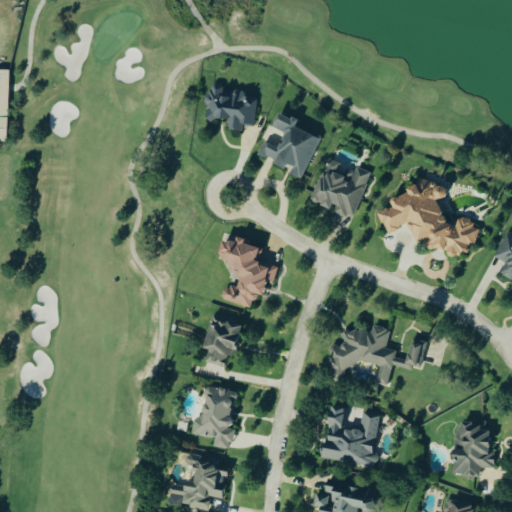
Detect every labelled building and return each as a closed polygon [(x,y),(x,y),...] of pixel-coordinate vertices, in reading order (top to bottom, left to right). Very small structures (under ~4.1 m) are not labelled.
[(255,96),(207,90),(203,120),(226,122),(225,131),(240,133),(240,127),(251,128),(255,96)] [(316,137),(294,130),(296,121),(274,114),(269,129),(281,133),(276,147),(261,143),(255,161),(303,176),(316,137)] [(0,117),(8,118),(7,140),(0,139),(0,117)] [(367,173),(325,159),(309,205),(351,219),(367,173)] [(407,224),(414,242),(423,244),(426,250),(463,257),(465,247),(473,249),(476,235),(470,221),(455,218),(453,227),(444,225),(434,201),(443,198),(445,187),(418,182),(406,187),(404,195),(390,200),(388,210),(378,214),(386,232),(407,224)] [(500,272),(511,277),(511,238),(503,234),(492,259),(503,264),(500,272)] [(251,309),(254,295),(262,297),(265,284),(271,286),(275,269),(256,264),(260,247),(221,238),(216,261),(231,265),(228,278),(236,279),(233,291),(223,289),(220,301),(251,309)] [(240,324),(211,316),(199,362),(227,370),(240,324)] [(421,371),(423,343),(408,341),(407,360),(393,359),(394,351),(385,351),(386,329),(371,328),(370,334),(341,331),(340,346),(330,346),(327,381),(341,383),(342,365),(376,368),(375,386),(387,387),(388,368),(421,371)] [(190,436),(211,438),(210,447),(227,449),(234,392),(203,388),(199,419),(193,419),(190,436)] [(377,416),(359,413),(357,431),(340,429),(342,410),(327,408),(320,461),(371,467),(377,416)] [(489,469),(490,425),(452,425),(452,477),(477,478),(477,469),(489,469)] [(222,501),(228,463),(177,455),(176,465),(192,468),(189,487),(172,484),(168,506),(206,511),(208,499),(222,501)] [(354,511),(355,511),(362,511),(370,511),(372,499),(366,498),(368,488),(326,483),(324,496),(313,494),(311,508),(318,509),(317,511),(354,511)] [(473,511),(475,507),(446,502),(444,511),(473,511)]
